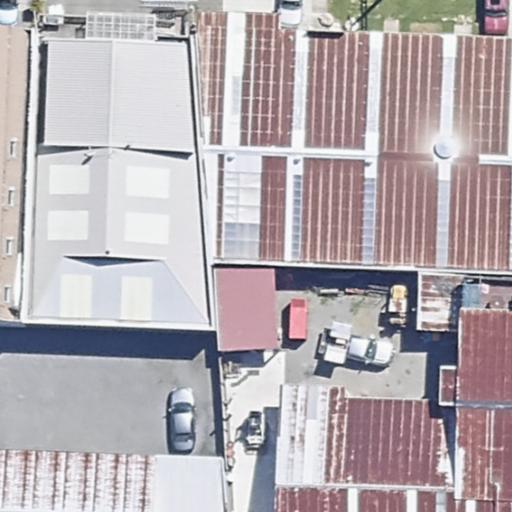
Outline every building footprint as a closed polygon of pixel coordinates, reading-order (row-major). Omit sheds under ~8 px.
[(23,24),(15,323),(207,335),(202,263),(188,21),(23,24)] [(511,37),(188,21),(202,263),(511,276),(511,37)] [(23,24),(0,23),(0,322),(15,323),(23,24)] [(511,511),(511,415),(295,410),(292,511),(511,511)] [(225,511),(227,453),(0,447),(0,511),(225,511)]
